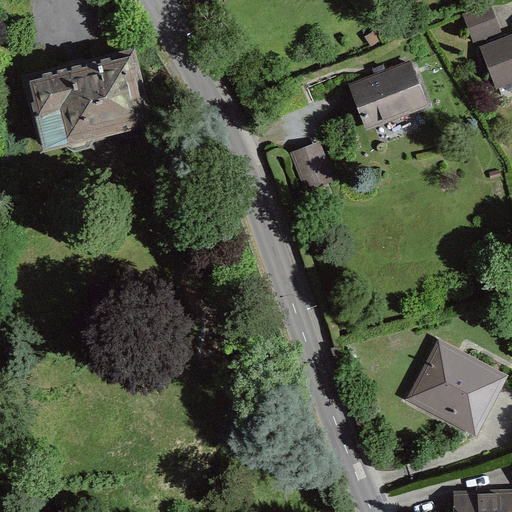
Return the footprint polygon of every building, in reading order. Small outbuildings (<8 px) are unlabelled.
[(462,14),(473,43),(501,32),(490,3),(462,14)] [(511,35),(480,48),(496,90),(511,83),(511,35)] [(126,56),(27,80),(47,160),(146,136),(126,56)] [(411,68),(355,89),(369,128),(425,107),(411,68)] [(290,154),(305,194),(336,182),(320,142),(290,154)] [(502,381),(442,348),(415,399),(475,431),(502,381)] [(511,511),(511,493),(454,495),(454,511),(511,511)]
